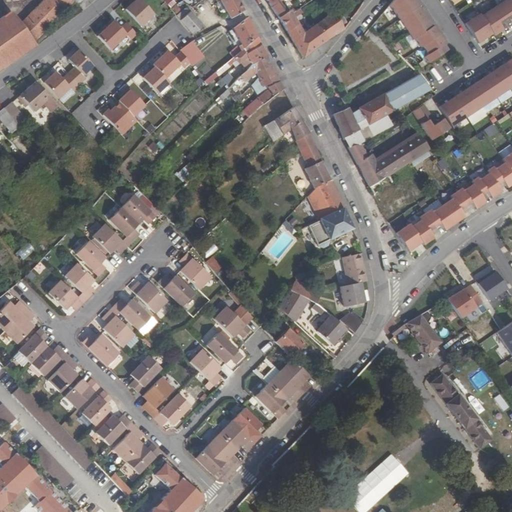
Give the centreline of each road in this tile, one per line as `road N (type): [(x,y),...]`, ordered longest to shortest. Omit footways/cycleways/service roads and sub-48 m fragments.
road 1 (residential): [(384,304),(351,359),(222,500)]
road 2 (residential): [(303,89),(360,208),(384,304)]
road 3 (residential): [(113,511),(0,390)]
road 4 (residential): [(64,334),(169,446)]
road 5 (residential): [(64,334),(163,234)]
road 6 (residential): [(169,446),(264,348)]
road 7 (residential): [(0,81),(105,0)]
road 8 (residential): [(384,304),(477,224)]
